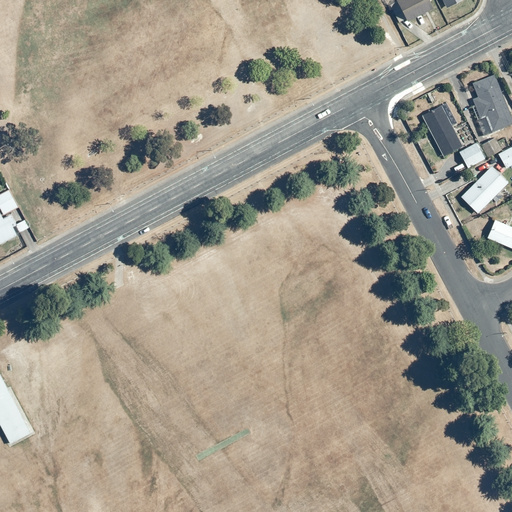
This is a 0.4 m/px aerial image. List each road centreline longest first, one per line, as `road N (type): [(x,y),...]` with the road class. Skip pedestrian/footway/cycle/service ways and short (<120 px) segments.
road 1 (tertiary): [(361,99),(0,289)]
road 2 (residential): [(474,310),(361,99)]
road 3 (tertiary): [(511,19),(361,99)]
